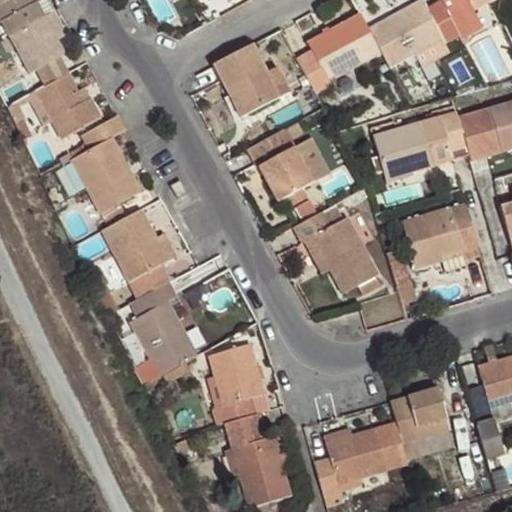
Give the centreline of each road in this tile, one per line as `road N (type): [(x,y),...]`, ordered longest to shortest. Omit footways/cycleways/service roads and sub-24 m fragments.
road 1 (residential): [(153,83),(282,325),(335,367),(394,368),(511,331)]
road 2 (unclassified): [(122,511),(0,258)]
road 3 (residential): [(305,0),(153,83)]
